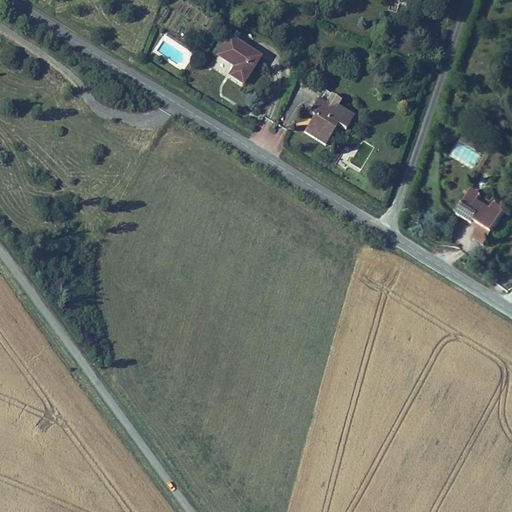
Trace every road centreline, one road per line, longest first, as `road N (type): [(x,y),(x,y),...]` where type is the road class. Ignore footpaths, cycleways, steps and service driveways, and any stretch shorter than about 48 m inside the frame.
road 1 (tertiary): [(389,234),(15,0)]
road 2 (tertiary): [(193,511),(0,243)]
road 3 (residential): [(389,234),(468,0)]
road 4 (tertiary): [(511,311),(389,234)]
